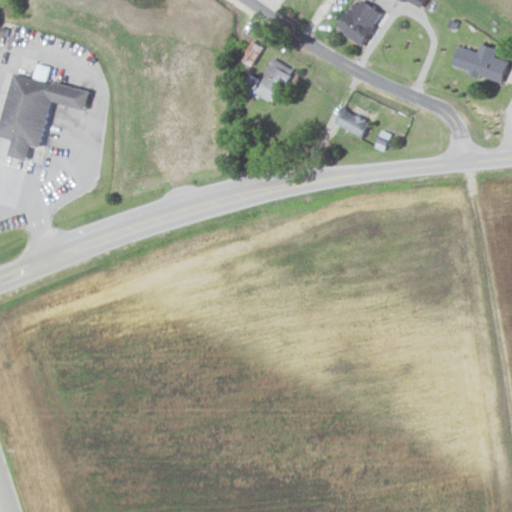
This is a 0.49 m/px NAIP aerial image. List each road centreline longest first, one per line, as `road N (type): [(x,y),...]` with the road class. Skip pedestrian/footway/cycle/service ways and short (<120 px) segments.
road 1 (residential): [(511,158),(269,188),(150,221),(0,277)]
road 2 (residential): [(463,163),(461,134),(444,110),(355,72),(244,0)]
